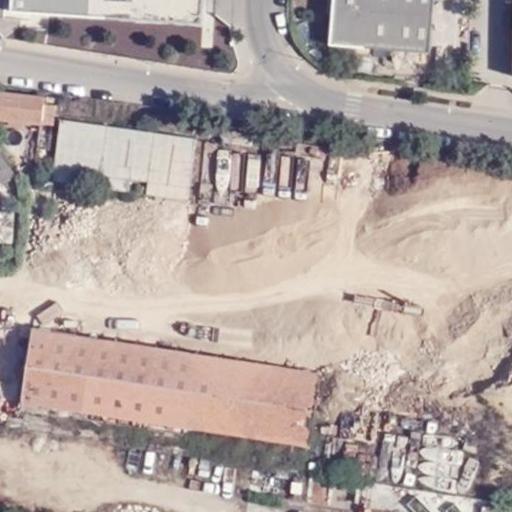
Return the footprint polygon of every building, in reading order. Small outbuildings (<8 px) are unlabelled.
[(16,0),(16,13),(208,25),(209,0),(16,0)] [(430,54),(435,0),(334,0),(333,15),(330,46),(430,54)] [(0,123),(23,126),(27,103),(0,99),(0,123)] [(51,106),(27,103),(23,126),(45,129),(51,106)] [(200,143),(65,123),(56,186),(85,191),(88,177),(104,180),(104,193),(132,198),(133,185),(151,187),(149,200),(191,206),(200,143)] [(307,455),(318,380),(31,336),(18,410),(307,455)] [(71,511),(81,511),(83,502),(53,496),(51,508),(71,511)]
